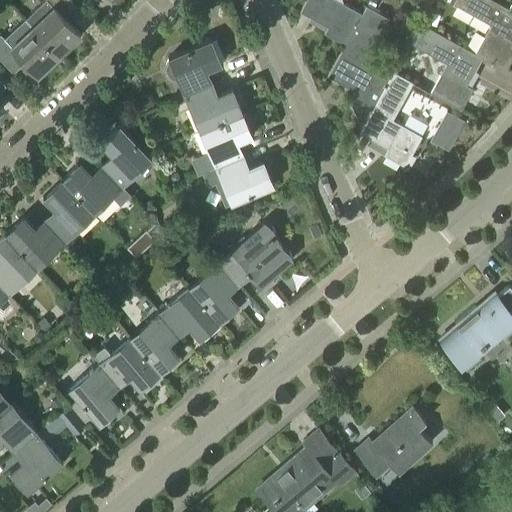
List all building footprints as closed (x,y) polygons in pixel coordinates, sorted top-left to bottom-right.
[(80,35),(59,13),(71,2),(68,0),(44,0),(47,2),(26,22),(58,56),(80,35)] [(323,35),(342,45),(343,46),(361,15),(333,0),(305,0),(298,13),(326,28),(323,35)] [(511,13),(507,11),(487,0),(455,0),(452,6),(489,27),(474,55),(473,55),(480,59),(505,73),(511,60),(511,13)] [(357,122),(363,125),(358,135),(389,78),(361,63),(386,17),(365,6),(361,15),(343,46),(342,45),(326,77),(354,92),(349,103),(357,122)] [(0,61),(4,66),(16,55),(23,62),(36,76),(58,56),(26,22),(5,42),(0,36),(0,61)] [(480,59),(473,55),(474,55),(419,24),(408,45),(445,65),(429,94),(460,110),(471,90),(465,86),(480,59)] [(177,81),(183,96),(211,83),(206,71),(221,65),(210,41),(168,59),(168,61),(166,65),(165,71),(168,77),(172,80),(177,81)] [(403,167),(420,136),(391,121),(411,83),(392,73),(389,78),(358,135),(385,149),(382,156),(403,167)] [(217,96),(211,83),(183,96),(199,131),(241,113),(231,90),(217,96)] [(149,104),(144,94),(130,101),(135,111),(149,104)] [(208,152),(191,159),(198,175),(203,173),(242,155),(237,143),(252,136),(241,113),(199,131),(208,152)] [(101,165),(121,186),(149,159),(118,127),(99,144),(110,156),(101,165)] [(242,155),(203,173),(208,186),(215,182),(225,206),(273,186),(262,161),(248,168),(242,155)] [(93,213),(121,186),(101,165),(91,174),(80,163),(61,180),(93,213)] [(173,174),(168,176),(172,185),(181,181),(178,175),(173,174)] [(75,251),(86,241),(75,230),(93,213),(61,180),(43,198),(54,209),(44,218),(65,240),(75,251)] [(37,267),(65,240),(44,218),(34,227),(23,216),(5,234),(37,267)] [(218,261),(236,282),(246,274),(258,287),(292,260),(288,251),(282,248),(271,226),(263,223),(218,261)] [(0,285),(8,294),(37,267),(5,234),(0,238),(0,285)] [(130,253),(123,260),(128,265),(135,259),(130,253)] [(236,282),(218,261),(188,286),(218,321),(237,305),(228,294),(238,285),(236,282)] [(493,292),(474,308),(473,306),(454,322),(455,323),(439,337),(464,368),(479,356),(474,350),(498,330),(503,336),(511,327),(511,288),(508,284),(496,295),(493,292)] [(0,301),(8,294),(0,285),(0,301)] [(158,312),(178,335),(188,327),(198,338),(218,321),(188,286),(158,312)] [(112,288),(103,296),(112,305),(120,297),(112,288)] [(128,337),(158,372),(178,355),(168,343),(178,335),(158,312),(128,337)] [(36,323),(44,331),(50,325),(42,317),(36,323)] [(158,372),(128,337),(99,362),(119,385),(129,377),(140,388),(158,372)] [(70,406),(85,424),(94,417),(99,422),(119,405),(109,394),(119,385),(99,362),(69,387),(79,399),(70,406)] [(0,411),(12,400),(0,386),(0,411)] [(68,406),(60,396),(51,402),(59,412),(68,406)] [(37,429),(12,400),(0,411),(0,443),(5,439),(14,450),(38,430),(37,429)] [(425,419),(412,404),(405,411),(407,413),(374,442),(368,436),(353,449),(372,470),(386,457),(398,471),(432,440),(418,425),(425,419)] [(38,430),(14,450),(23,460),(10,471),(27,490),(62,458),(47,441),(66,425),(73,434),(85,425),(69,405),(68,406),(59,412),(37,429),(38,430)] [(496,406),(489,412),(498,422),(505,416),(496,406)] [(354,472),(321,432),(256,487),(277,511),(295,511),(316,494),(313,492),(331,476),(339,485),(354,472)] [(32,502),(21,511),(39,511),(47,506),(42,500),(36,506),(32,502)]
